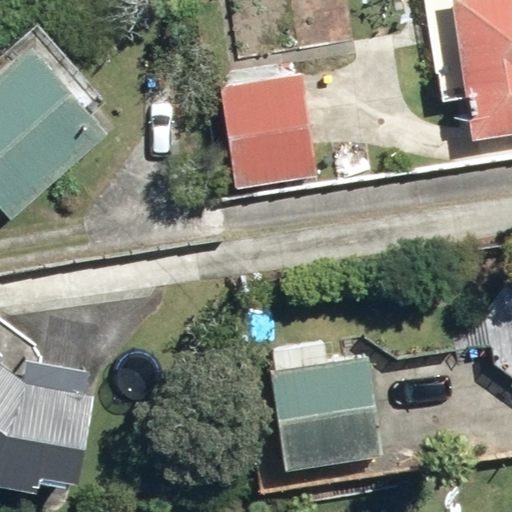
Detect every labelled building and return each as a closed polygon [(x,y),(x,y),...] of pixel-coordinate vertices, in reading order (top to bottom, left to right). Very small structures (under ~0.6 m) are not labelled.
[(337,0),(218,0),(229,71),(346,53),(337,0)] [(511,0),(437,0),(457,143),(511,135),(511,0)] [(0,210),(78,135),(71,128),(97,103),(21,24),(0,43),(0,210)] [(308,183),(287,74),(202,90),(223,199),(308,183)] [(267,350),(270,373),(255,375),(268,475),(372,462),(359,361),(322,366),(320,343),(267,350)] [(0,387),(0,496),(3,497),(6,482),(47,490),(66,401),(0,387)]
